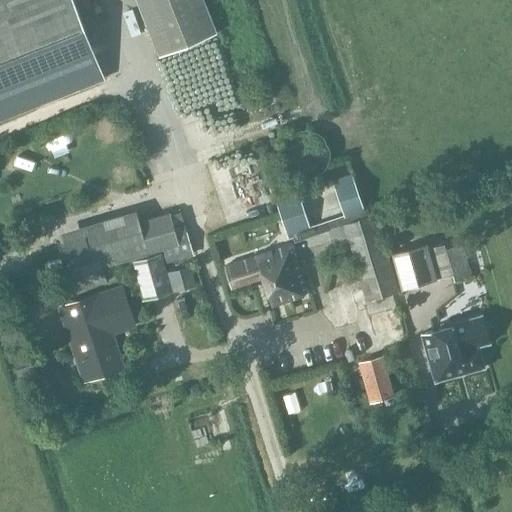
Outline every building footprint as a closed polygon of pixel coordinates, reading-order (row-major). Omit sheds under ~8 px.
[(0,0),(0,120),(105,79),(73,0),(0,0)] [(203,0),(138,0),(160,55),(216,33),(203,0)] [(213,45),(175,59),(186,90),(224,77),(213,45)] [(325,139),(319,134),(311,131),(303,131),(296,133),(290,137),(286,143),(284,150),(284,157),(286,164),(290,170),(296,174),(303,176),(310,176),(318,174),(324,169),(328,162),(330,154),(329,146),(325,139)] [(104,265),(190,238),(180,208),(137,219),(133,206),(57,229),(74,288),(107,280),(104,265)] [(355,302),(388,292),(364,215),(331,226),(355,302)] [(428,247),(427,243),(391,253),(401,289),(437,279),(453,274),(455,280),(472,275),(463,244),(446,248),(445,242),(428,247)] [(225,266),(231,287),(265,276),(273,300),(309,289),(294,243),(225,266)] [(160,254),(138,260),(149,298),(171,292),(160,254)] [(65,305),(88,374),(121,363),(111,331),(132,324),(119,287),(65,305)] [(422,328),(436,378),(485,364),(479,342),(490,339),(482,310),(450,319),(451,320),(422,328)] [(391,395),(380,356),(360,361),(371,400),(391,395)]
